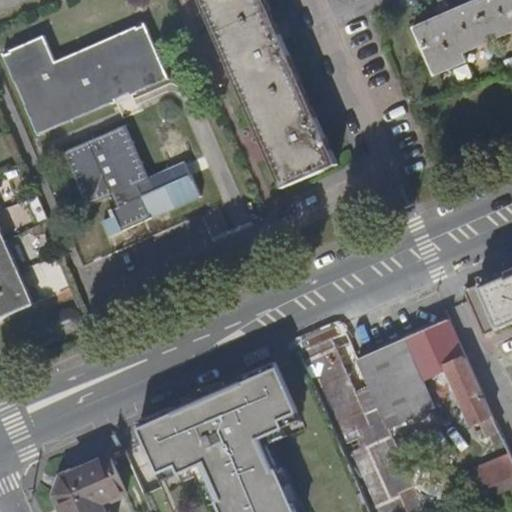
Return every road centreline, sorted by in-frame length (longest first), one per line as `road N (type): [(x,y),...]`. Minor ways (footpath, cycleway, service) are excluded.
road 1 (primary): [(0,433),(511,209)]
road 2 (residential): [(318,0),(388,174)]
